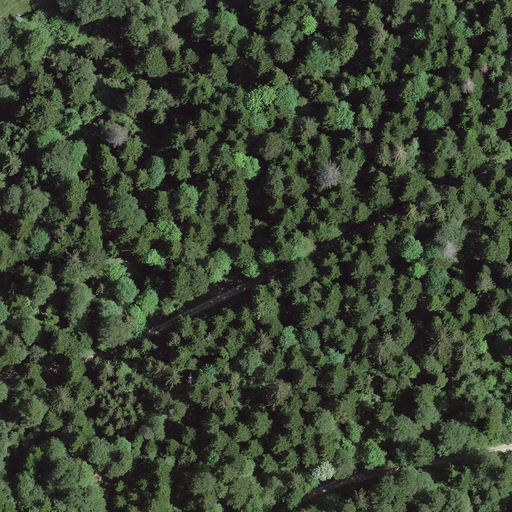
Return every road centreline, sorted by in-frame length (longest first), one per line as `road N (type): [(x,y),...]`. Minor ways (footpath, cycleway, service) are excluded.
road 1 (track): [(511,164),(132,342),(0,380)]
road 2 (track): [(287,511),(345,481),(511,448)]
